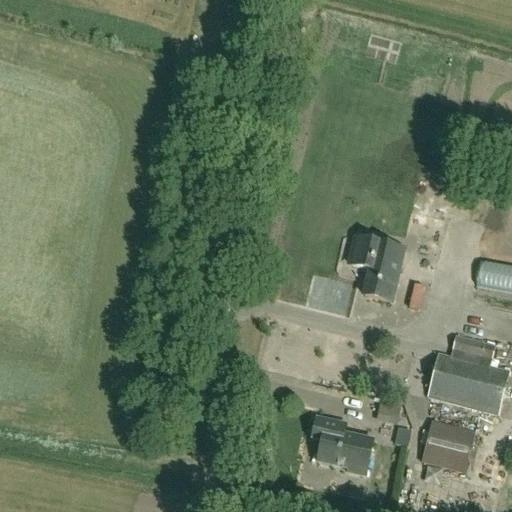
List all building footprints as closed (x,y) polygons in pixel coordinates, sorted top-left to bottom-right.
[(511,205),(494,203),(489,229),(511,233),(511,205)] [(414,212),(411,233),(449,238),(452,218),(414,212)] [(362,298),(388,304),(401,252),(354,241),(348,267),(368,272),(362,298)] [(511,291),(511,274),(487,269),(484,286),(511,291)] [(509,375),(491,370),(496,350),(457,340),(452,360),(440,357),(429,400),(498,418),(509,375)] [(499,349),(495,365),(505,368),(509,352),(499,349)] [(381,414),(381,423),(401,424),(402,415),(381,414)] [(345,427),(316,420),(311,441),(321,443),(316,465),(347,472),(346,475),(364,480),(372,444),(343,437),(345,427)] [(474,435),(434,425),(423,466),(464,476),(474,435)]
